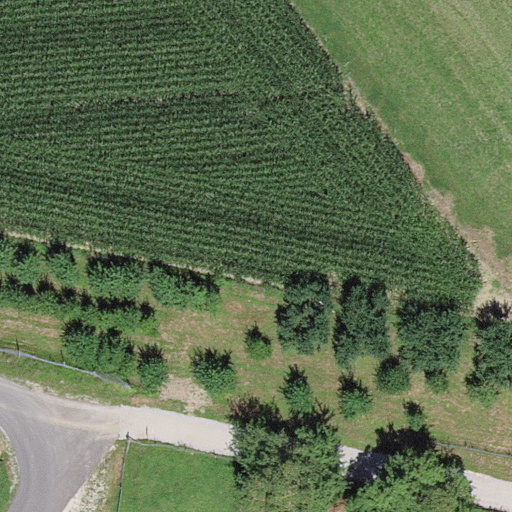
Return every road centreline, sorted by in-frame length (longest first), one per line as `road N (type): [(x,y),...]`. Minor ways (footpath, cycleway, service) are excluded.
road 1 (track): [(511,493),(122,418),(33,420)]
road 2 (track): [(296,0),(387,122),(511,253)]
road 3 (unclassified): [(0,392),(33,420),(45,473),(32,511)]
